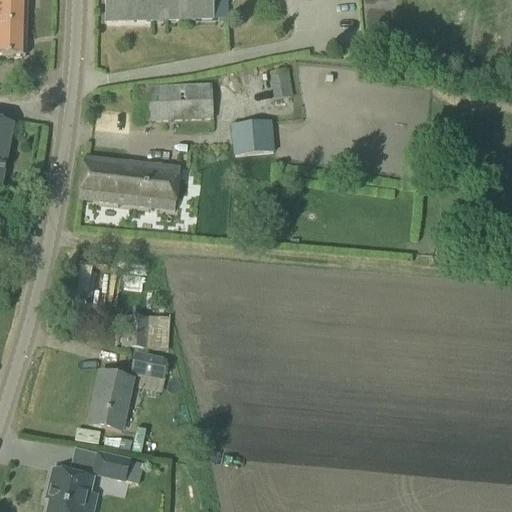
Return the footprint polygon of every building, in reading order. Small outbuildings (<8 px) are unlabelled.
[(0,0),(0,57),(24,58),(25,0),(0,0)] [(222,24),(222,0),(103,0),(104,24),(222,24)] [(273,102),(293,99),(288,71),(269,75),(273,102)] [(210,124),(210,122),(212,122),(211,86),(134,89),(135,126),(210,124)] [(12,126),(0,123),(0,191),(0,192),(12,126)] [(269,124),(232,127),(235,159),(272,155),(269,124)] [(171,214),(176,172),(83,160),(77,203),(171,214)] [(127,349),(147,350),(149,326),(129,325),(127,349)] [(133,374),(160,381),(164,364),(137,357),(133,374)] [(99,375),(87,427),(118,434),(130,382),(99,375)] [(128,463),(127,466),(96,460),(91,480),(123,486),(123,485),(138,487),(143,465),(128,463)] [(84,511),(91,482),(51,472),(46,494),(50,495),(46,511),(84,511)]
